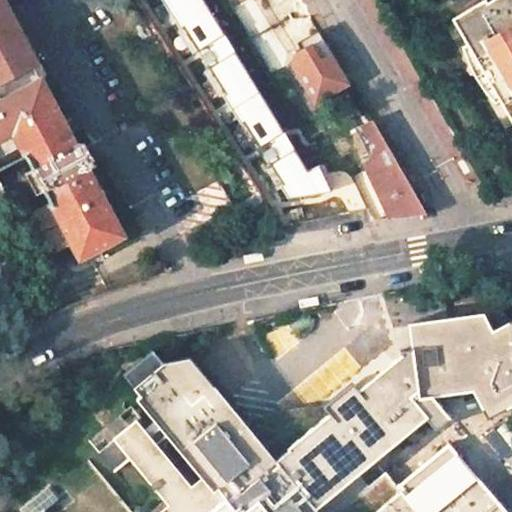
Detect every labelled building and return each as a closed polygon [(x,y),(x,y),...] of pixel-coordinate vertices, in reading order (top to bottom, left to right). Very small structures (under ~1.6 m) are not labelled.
[(0,0),(0,185),(2,185),(0,181),(0,170),(26,157),(44,190),(80,258),(106,244),(124,235),(7,12),(11,10),(6,0),(0,0)] [(202,0),(162,0),(197,54),(225,36),(202,0)] [(511,0),(492,0),(488,3),(486,0),(454,19),(511,119),(511,0)] [(350,84),(323,38),(295,54),(292,64),(315,105),(350,84)] [(236,53),(209,68),(262,151),(285,134),(236,53)] [(371,121),(358,127),(371,155),(362,159),(367,169),(391,219),(426,214),(414,195),(371,121)] [(307,172),(296,151),(271,165),(290,200),(331,193),(320,166),(307,172)] [(259,192),(238,206),(247,221),(263,211),(259,206),(265,202),(262,198),(259,192)] [(416,341),(424,393),(438,391),(478,385),(493,413),(511,402),(511,317),(498,324),(487,305),(413,315),(416,341)] [(280,453),(322,504),(431,413),(441,424),(456,412),(438,391),(424,393),(416,341),(405,342),(405,349),(365,383),(357,374),(328,399),(334,407),(280,453)] [(435,511),(395,464),(337,511),(328,511),(322,504),(280,453),(249,416),(196,349),(169,356),(158,344),(128,367),(213,467),(198,481),(141,414),(119,432),(169,494),(176,502),(164,511),(435,511)] [(334,407),(328,399),(292,403),(264,409),(249,416),(280,453),(334,407)] [(489,511),(505,499),(484,474),(445,507),(449,511),(489,511)] [(64,493),(54,481),(27,505),(33,511),(41,511),(43,511),(56,511),(51,504),(64,493)] [(164,511),(176,502),(169,494),(152,511),(164,511)]
